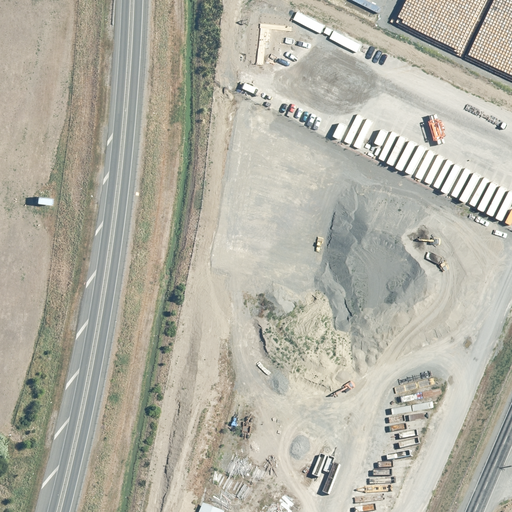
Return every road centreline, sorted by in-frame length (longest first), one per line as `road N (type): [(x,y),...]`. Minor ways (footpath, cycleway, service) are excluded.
road 1 (trunk): [(49,511),(113,186),(127,0)]
road 2 (trunk): [(138,0),(109,306),(66,511)]
